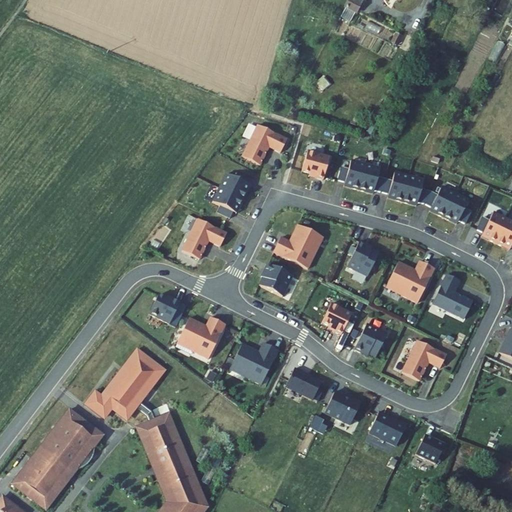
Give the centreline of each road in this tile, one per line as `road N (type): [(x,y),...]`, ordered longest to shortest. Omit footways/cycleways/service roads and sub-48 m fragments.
road 1 (residential): [(224,298),(417,403),(441,401),(458,383),(495,304),(488,270),(415,233),(295,200),(267,209)]
road 2 (residential): [(0,447),(134,275),(164,269),(224,298)]
